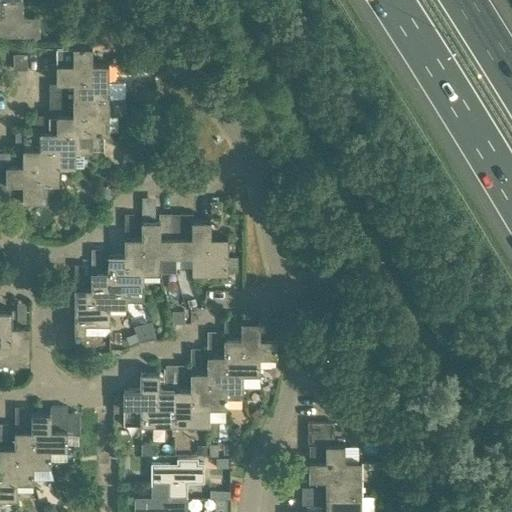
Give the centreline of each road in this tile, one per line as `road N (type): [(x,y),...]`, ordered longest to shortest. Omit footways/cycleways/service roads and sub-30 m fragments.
road 1 (residential): [(42,392),(87,391),(133,354),(185,342),(217,305),(284,290)]
road 2 (residential): [(39,265),(78,247),(143,183),(218,179),(250,158)]
road 3 (motorway): [(385,0),(511,207)]
road 4 (residential): [(246,511),(292,380),(284,290)]
road 5 (residential): [(250,158),(226,116),(123,0)]
road 6 (residential): [(284,290),(250,158)]
road 7 (residential): [(42,392),(39,265)]
